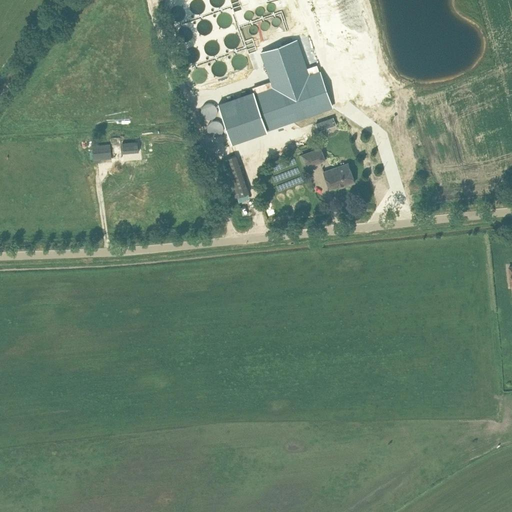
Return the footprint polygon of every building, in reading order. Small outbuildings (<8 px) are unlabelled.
[(254,91),(218,104),(232,142),(331,107),(319,71),(309,75),(297,40),(261,53),(273,87),(254,93),(254,91)] [(321,121),(316,123),(318,130),(324,128),(321,121)] [(281,142),(278,136),(269,139),(271,145),(281,142)] [(123,153),(139,152),(138,141),(122,142),(123,153)] [(110,144),(92,146),(93,156),(111,154),(110,144)] [(309,152),(313,165),(325,161),(321,148),(309,152)] [(344,186),(354,182),(348,163),(323,172),(329,188),(343,183),(344,186)] [(246,186),(233,191),(236,198),(249,193),(246,186)]
